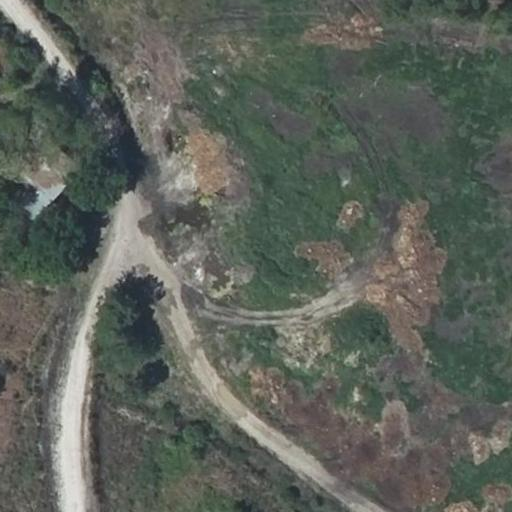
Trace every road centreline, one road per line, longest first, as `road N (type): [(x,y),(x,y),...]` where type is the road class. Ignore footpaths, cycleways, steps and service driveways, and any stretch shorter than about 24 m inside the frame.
road 1 (track): [(75,511),(74,381),(128,203),(123,153),(11,0)]
road 2 (track): [(128,203),(214,386),(378,511)]
